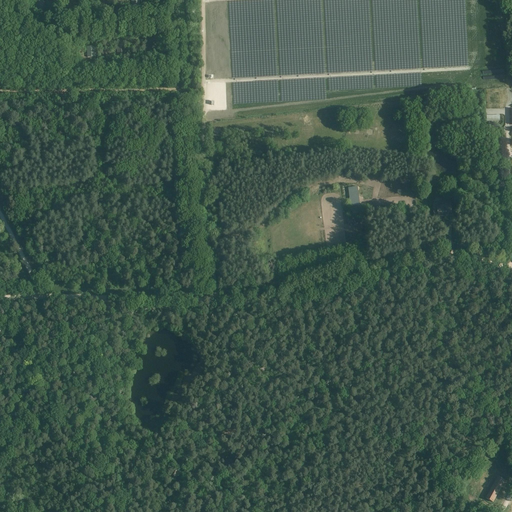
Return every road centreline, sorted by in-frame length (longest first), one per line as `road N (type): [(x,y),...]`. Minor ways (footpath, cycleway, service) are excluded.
road 1 (unclassified): [(0,297),(293,300),(450,258),(511,269)]
road 2 (unclassified): [(511,269),(508,108)]
